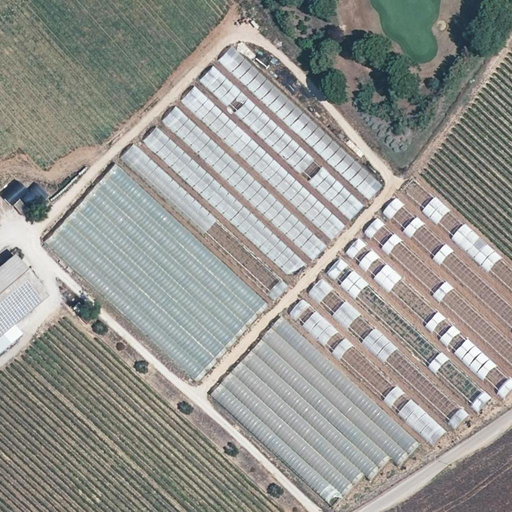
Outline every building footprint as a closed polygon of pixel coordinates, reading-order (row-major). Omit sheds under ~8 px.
[(229,45),(216,60),(308,142),(321,127),(229,45)] [(281,130),(211,65),(198,78),(272,147),(278,141),(274,138),(281,130)] [(180,99),(229,145),(242,131),(193,85),(180,99)] [(301,88),(296,91),(303,103),(308,99),(301,88)] [(160,120),(231,183),(244,169),(174,106),(160,120)] [(141,140),(194,188),(205,176),(152,128),(141,140)] [(132,144),(120,155),(172,205),(183,194),(132,144)] [(354,158),(340,172),(369,200),(383,186),(354,158)] [(114,163),(43,241),(120,311),(118,300),(119,297),(117,290),(123,283),(134,285),(136,272),(142,266),(144,250),(150,255),(152,241),(158,240),(160,230),(167,229),(167,223),(165,210),(114,163)] [(413,178),(401,193),(466,247),(478,233),(413,178)] [(17,182),(2,198),(9,205),(25,189),(17,182)] [(33,183),(12,206),(21,214),(29,206),(33,210),(47,195),(33,183)] [(348,194),(340,209),(353,216),(361,202),(348,194)] [(395,197),(382,211),(430,254),(442,241),(395,197)] [(332,215),(320,228),(332,239),(344,226),(332,215)] [(363,232),(415,278),(425,267),(401,246),(404,242),(376,217),(363,232)] [(382,286),(394,272),(357,238),(345,252),(382,286)] [(327,272),(359,300),(370,287),(339,259),(327,272)] [(0,341),(46,304),(14,265),(0,276),(0,357),(7,352),(0,343),(0,341)] [(307,293),(332,314),(344,300),(320,279),(307,293)] [(289,313),(325,345),(337,332),(302,299),(289,313)] [(86,311),(79,317),(85,323),(92,318),(86,311)] [(279,317),(211,396),(275,452),(279,447),(265,435),(269,430),(263,425),(269,418),(260,411),(272,398),(264,391),(278,375),(289,385),(294,380),(285,373),(293,364),(300,371),(307,362),(305,360),(316,349),(279,317)] [(500,397),(511,390),(511,385),(507,376),(493,383),(500,397)] [(425,429),(421,434),(433,444),(442,432),(437,428),(431,435),(425,429)]
